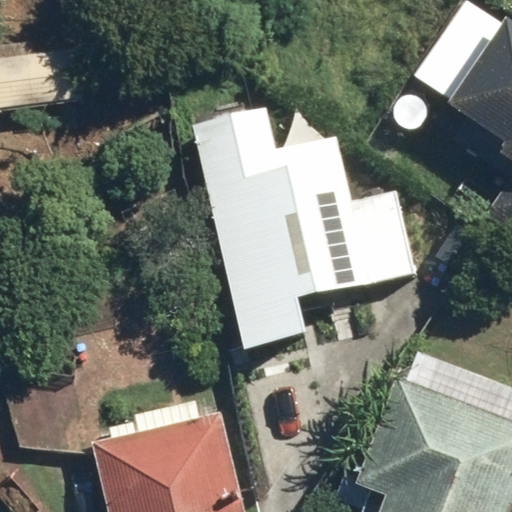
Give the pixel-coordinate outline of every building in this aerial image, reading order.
[(511,22),(504,18),(449,101),(508,140),(502,148),(511,154),(511,172),(487,210),(511,227),(511,22)] [(72,49),(0,59),(0,110),(79,100),(72,49)] [(200,123),(240,346),(304,334),(297,293),(413,273),(398,187),(345,197),(335,142),(276,152),(268,111),(200,123)] [(511,421),(395,378),(354,486),(385,498),(379,511),(505,511),(511,496),(511,421)] [(87,446),(103,511),(239,511),(215,414),(87,446)]
